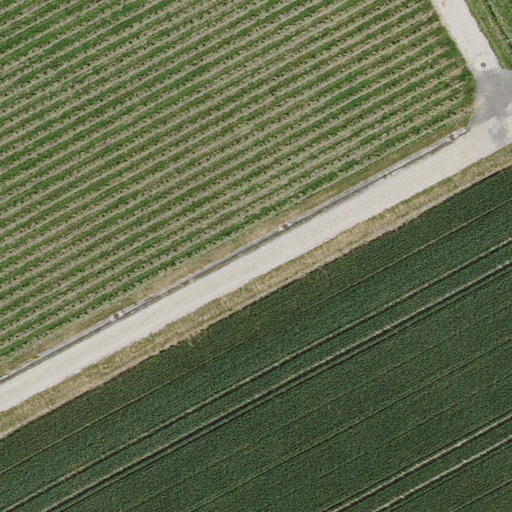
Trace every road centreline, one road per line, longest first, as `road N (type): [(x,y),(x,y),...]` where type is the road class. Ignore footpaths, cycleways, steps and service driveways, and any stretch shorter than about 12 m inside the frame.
road 1 (track): [(0,399),(511,125)]
road 2 (track): [(511,112),(447,0)]
